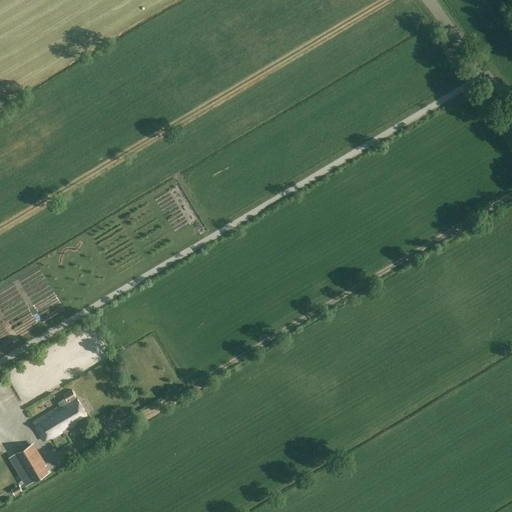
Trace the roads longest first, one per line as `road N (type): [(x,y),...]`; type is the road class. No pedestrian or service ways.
road 1 (track): [(0,363),(485,77)]
road 2 (track): [(511,194),(54,460)]
road 3 (track): [(0,228),(382,0)]
road 4 (unclassified): [(511,110),(428,0)]
